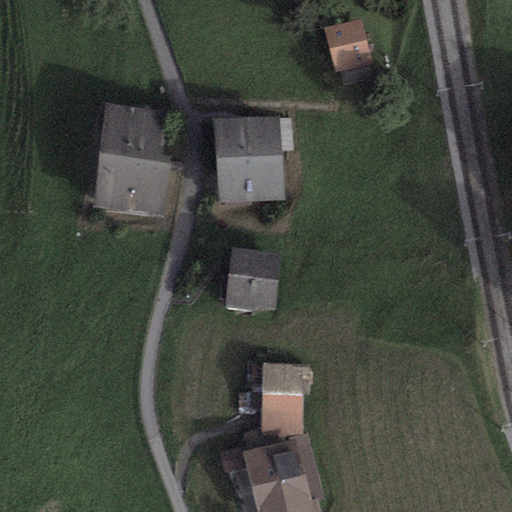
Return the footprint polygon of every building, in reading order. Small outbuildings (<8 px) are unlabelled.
[(359,24),(331,31),(341,70),(369,62),(359,24)] [(103,205),(164,212),(166,195),(155,194),(164,122),(114,116),(103,205)] [(228,199),(280,195),(277,149),(293,148),(291,121),(274,122),(274,126),(223,129),(228,199)] [(276,261),(240,257),(237,279),(231,278),(228,309),(254,312),(255,304),(271,306),(276,261)] [(270,441),(302,435),(302,426),(297,426),(298,393),(307,393),(308,368),(256,368),(255,408),(271,408),(270,441)] [(302,435),(270,441),(263,443),(264,447),(223,455),(226,466),(252,460),(265,511),(318,511),(316,502),(324,500),(307,434),(302,435)]
